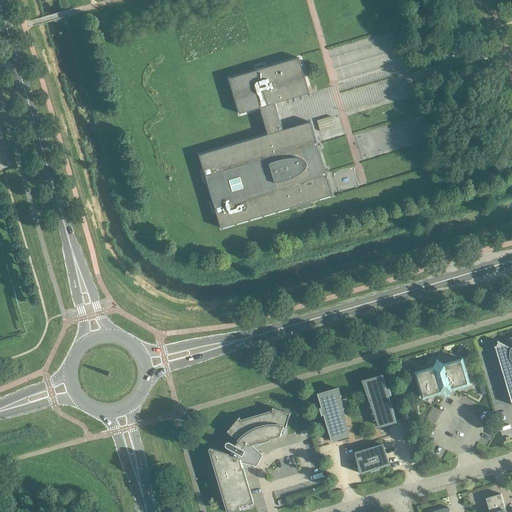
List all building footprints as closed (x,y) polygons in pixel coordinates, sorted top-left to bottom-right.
[(200,155),(207,181),(221,229),(297,206),(298,207),(312,203),(312,202),(333,196),(311,122),(283,131),(275,104),(310,93),(299,58),(265,69),(264,68),(257,70),(257,71),(229,79),(240,114),(260,108),(268,135),(200,155)] [(504,344),(498,341),(497,342),(499,342),(496,347),(495,346),(494,347),(495,347),(511,403),(511,336),(511,337),(510,338),(509,339),(508,340),(506,342),(505,343),(504,344)] [(480,363),(488,361),(485,350),(477,352),(480,363)] [(437,361),(433,368),(416,373),(423,398),(441,393),(448,396),(451,391),(452,389),(469,384),(462,359),(444,365),(437,361)] [(389,397),(391,396),(392,396),(390,389),(389,389),(387,390),(383,376),(363,381),(380,427),(396,422),(389,397)] [(324,415),(332,441),(349,436),(338,389),(319,395),(322,408),(320,408),(322,416),(323,416),(322,415),(324,415)] [(210,449),(212,456),(228,511),(234,511),(241,510),(240,507),(253,503),(241,460),(252,463),(253,460),(256,462),(258,458),(256,457),(257,454),(249,446),(281,436),(283,427),(286,428),(290,413),(273,408),(273,412),(242,421),(239,418),(227,432),(239,441),(237,443),(236,445),(231,442),(230,442),(229,442),(228,442),(227,443),(226,444),(226,445),(226,446),(228,448),(233,450),(232,452),(231,454),(210,448),(210,449)] [(293,432),(296,441),(301,440),(300,436),(307,434),(306,428),(293,432)] [(349,437),(343,439),(347,451),(353,449),(349,437)] [(371,470),(372,472),(373,472),(373,471),(379,470),(380,470),(379,467),(390,464),(383,445),(356,453),(361,473),(371,470)] [(506,511),(501,494),(486,498),(489,511),(506,511)]
